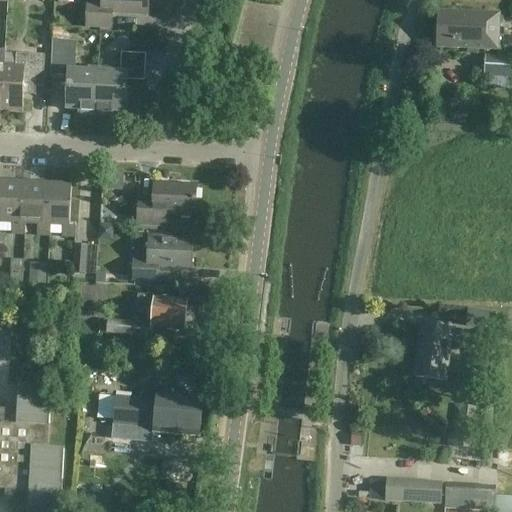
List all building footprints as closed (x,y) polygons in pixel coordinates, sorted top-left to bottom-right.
[(87,6),(86,28),(111,29),(112,15),(147,16),(147,0),(101,0),(101,7),(87,6)] [(438,13),(437,49),(498,52),(499,15),(438,13)] [(78,116),(95,117),(97,73),(75,72),(76,43),(52,41),(50,77),(67,78),(66,111),(79,111),(78,116)] [(15,67),(3,66),(1,112),(22,113),(23,96),(35,97),(37,56),(15,55),(15,67)] [(97,73),(95,117),(112,117),(112,113),(125,114),(127,81),(144,82),(145,56),(121,55),(120,74),(97,73)] [(511,58),(484,57),(483,78),(511,80),(511,58)] [(0,182),(0,224),(12,225),(12,236),(25,236),(25,225),(18,225),(20,183),(0,182)] [(18,225),(25,225),(37,226),(37,237),(50,237),(50,227),(43,226),(45,184),(20,183),(18,225)] [(45,184),(43,226),(50,227),(62,227),(62,238),(75,239),(76,225),(69,225),(71,186),(45,184)] [(138,202),(137,226),(153,227),(154,216),(194,217),(195,187),(154,185),(153,203),(138,202)] [(131,211),(103,209),(101,243),(129,245),(131,211)] [(134,262),(133,283),(158,284),(159,271),(191,273),(193,240),(149,238),(147,263),(134,262)] [(72,275),(76,275),(96,276),(98,247),(74,246),(72,275)] [(184,330),(186,303),(172,302),(173,299),(137,296),(136,312),(152,314),(151,326),(184,330)] [(467,309),(465,327),(494,331),(497,313),(467,309)] [(133,337),(135,323),(108,321),(107,335),(133,337)] [(420,330),(415,380),(446,384),(449,352),(458,353),(471,354),(473,335),(460,334),(420,330)] [(17,411),(3,410),(0,410),(0,486),(9,487),(8,503),(16,511),(60,511),(63,450),(47,449),(50,387),(18,386),(17,411)] [(156,402),(116,398),(99,396),(97,419),(114,421),(113,426),(153,430),(153,434),(200,439),(204,399),(183,397),(184,392),(157,389),(156,402)] [(427,483),(387,481),(386,501),(426,503),(441,504),(442,484),(427,483)] [(495,491),(495,488),(446,485),(444,509),(493,511),(511,511),(511,498),(502,498),(502,492),(495,491)]
